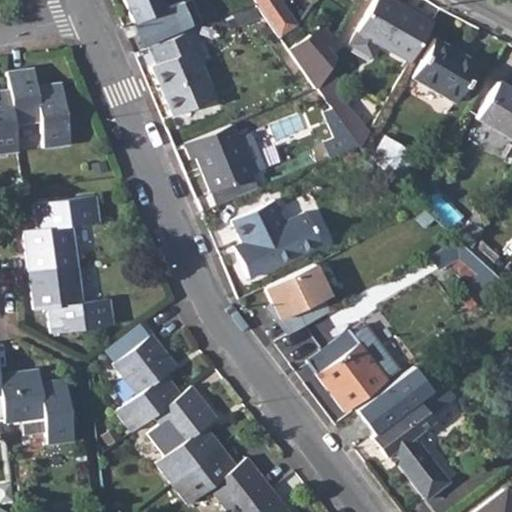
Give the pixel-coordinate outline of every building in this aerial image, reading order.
[(254,0),(255,0),(252,3),(274,35),(293,22),(278,0),(254,0)] [(395,0),(373,0),(356,29),(378,42),(409,60),(432,22),(395,0)] [(136,28),(144,42),(170,27),(162,13),(136,28)] [(303,35),(321,45),(329,32),(318,25),(303,35)] [(370,55),(378,42),(356,29),(348,42),(370,55)] [(148,68),(168,117),(211,100),(191,51),(195,49),(188,30),(146,47),(153,66),(148,68)] [(283,48),(312,88),(321,72),(327,64),(327,62),(333,53),(321,45),(303,35),(283,48)] [(411,77),(454,102),(477,62),(433,37),(411,77)] [(326,109),(352,146),(356,149),(365,135),(334,88),(339,79),(327,64),(321,72),(312,88),(326,109)] [(5,87),(10,122),(37,119),(40,145),(66,142),(59,80),(33,83),(31,66),(3,70),(5,87)] [(473,116),(511,138),(511,88),(495,79),(473,116)] [(0,151),(14,149),(10,122),(5,87),(0,88),(0,151)] [(324,158),(352,146),(326,109),(317,113),(328,138),(317,143),(324,158)] [(193,155),(208,190),(248,174),(227,124),(181,143),(187,158),(193,155)] [(374,159),(395,170),(403,155),(382,144),(374,159)] [(254,188),(248,174),(208,190),(214,205),(254,188)] [(20,231),(25,270),(73,263),(68,226),(94,222),(91,196),(31,205),(34,228),(20,231)] [(229,220),(240,242),(243,249),(234,253),(245,278),(318,245),(304,212),(284,222),(273,199),(229,220)] [(450,225),(457,231),(470,216),(464,210),(460,214),(449,204),(434,220),(445,230),(450,225)] [(230,246),(234,253),(243,249),(240,242),(230,246)] [(476,276),(466,288),(479,300),(497,282),(454,242),(430,255),(438,270),(457,260),(476,276)] [(45,308),(48,330),(108,323),(105,298),(79,301),(73,263),(25,270),(31,310),(45,308)] [(82,296),(100,296),(100,264),(82,265),(82,296)] [(281,283),(289,300),(307,291),(299,274),(281,283)] [(468,310),(479,300),(466,288),(453,297),(468,310)] [(111,346),(118,355),(147,331),(140,322),(111,346)] [(363,326),(351,335),(384,379),(397,370),(363,326)] [(343,410),(384,379),(351,335),(346,329),(304,360),(343,410)] [(152,411),(179,391),(164,371),(176,361),(153,330),(114,359),(137,390),(115,406),(130,427),(152,411)] [(31,368),(0,373),(0,421),(38,416),(42,442),(66,439),(58,378),(33,382),(31,368)] [(156,461),(171,483),(220,446),(205,425),(217,417),(192,383),(179,391),(152,411),(161,424),(149,432),(165,455),(156,461)] [(448,483),(414,438),(434,424),(418,402),(370,438),(386,459),(390,456),(425,501),(448,483)] [(207,487),(225,511),(239,511),(270,490),(246,458),(234,466),(220,446),(171,483),(186,504),(207,487)] [(285,511),(270,490),(239,511),(285,511)] [(474,511),(511,511),(511,501),(504,491),(474,511)]
